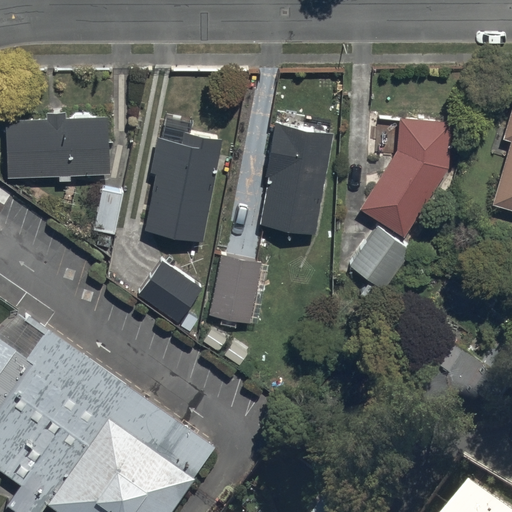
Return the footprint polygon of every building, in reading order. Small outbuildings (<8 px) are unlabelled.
[(507,134),(489,198),(511,204),(511,99),(508,99),(499,132),(507,134)] [(4,110),(6,169),(111,165),(108,106),(4,110)] [(258,213),(315,224),(335,122),(278,111),(258,213)] [(357,202),(400,230),(445,159),(447,115),(397,112),(395,143),(357,202)] [(142,223),(200,235),(223,129),(164,117),(142,223)] [(102,180),(94,223),(114,227),(123,185),(102,180)] [(409,244),(373,222),(348,261),(384,284),(409,244)] [(224,248),(214,308),(251,315),(262,254),(224,248)] [(161,254),(139,289),(179,314),(201,278),(161,254)] [(168,511),(217,442),(52,326),(0,400),(0,468),(20,482),(4,504),(14,511),(40,511),(46,504),(57,511),(168,511)] [(432,408),(445,385),(496,413),(511,384),(511,372),(499,365),(503,358),(483,347),(479,355),(436,332),(403,392),(432,408)] [(362,511),(332,491),(316,511),(362,511)] [(469,511),(506,511),(481,495),(469,511)]
